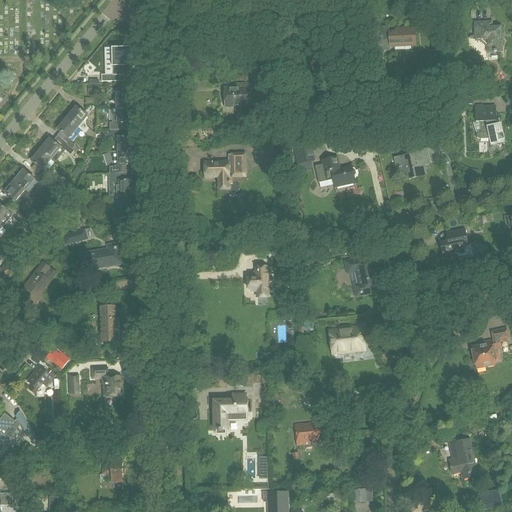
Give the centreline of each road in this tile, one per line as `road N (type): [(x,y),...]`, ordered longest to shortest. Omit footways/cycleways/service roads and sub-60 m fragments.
road 1 (residential): [(394,511),(393,463),(423,347),(406,225),(412,216),(511,193)]
road 2 (residential): [(166,279),(159,35),(114,5)]
road 3 (residential): [(174,511),(166,279)]
road 4 (residential): [(166,279),(70,300),(0,385)]
road 5 (residential): [(0,141),(114,5)]
road 6 (track): [(273,0),(181,4),(147,21)]
